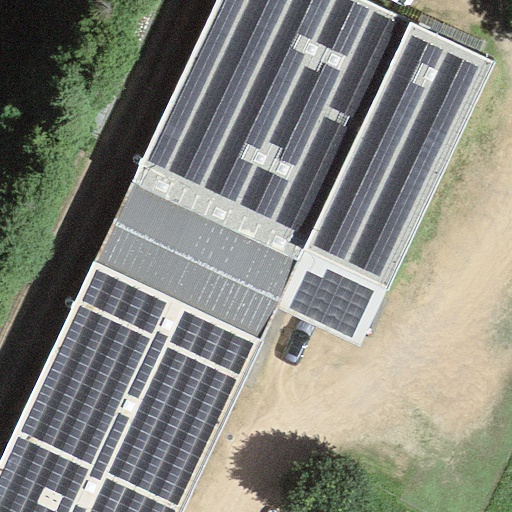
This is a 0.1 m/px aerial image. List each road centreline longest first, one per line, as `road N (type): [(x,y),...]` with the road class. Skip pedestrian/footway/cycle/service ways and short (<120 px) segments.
road 1 (unknown): [(226,511),(279,414),(404,326),(478,251),(511,161)]
road 2 (unknown): [(153,0),(0,364)]
